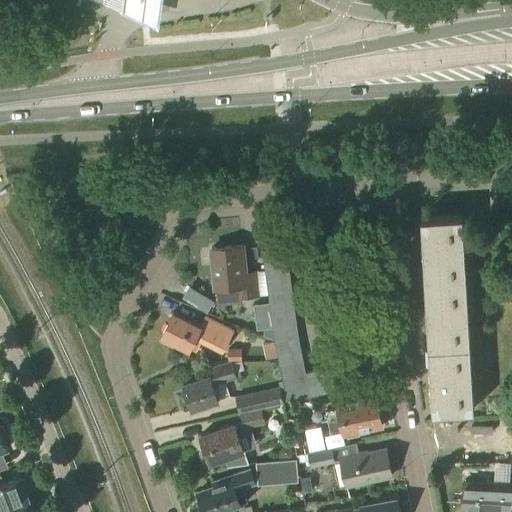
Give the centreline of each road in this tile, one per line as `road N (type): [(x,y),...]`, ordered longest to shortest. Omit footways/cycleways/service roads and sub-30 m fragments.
road 1 (residential): [(161,511),(113,356),(117,319),(156,243),(226,193),(393,179)]
road 2 (primary): [(0,117),(511,81)]
road 3 (primary): [(498,22),(307,59),(0,99)]
road 4 (residential): [(423,511),(402,366),(393,179)]
road 5 (residential): [(0,325),(76,511)]
road 6 (primary): [(498,22),(393,17),(326,0)]
